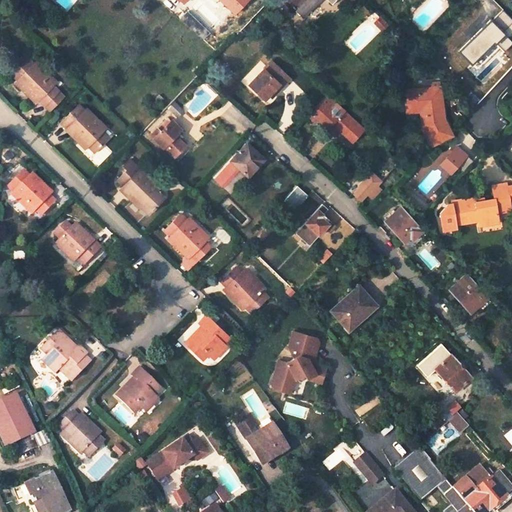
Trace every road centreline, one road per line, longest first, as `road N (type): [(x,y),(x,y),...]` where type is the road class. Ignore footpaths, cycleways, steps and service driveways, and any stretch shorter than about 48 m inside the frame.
road 1 (residential): [(265,135),(384,247),(511,390)]
road 2 (unknown): [(0,111),(180,280),(180,296),(130,346)]
